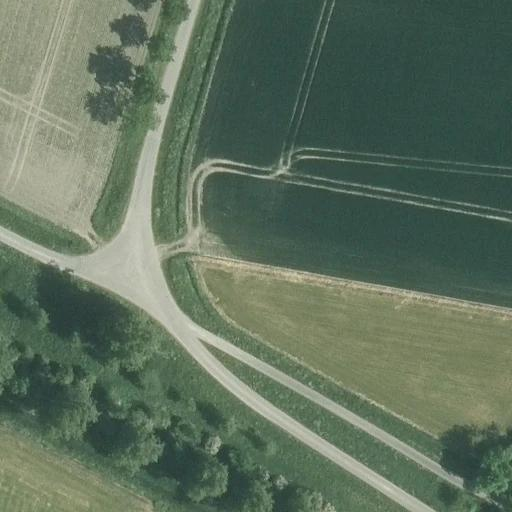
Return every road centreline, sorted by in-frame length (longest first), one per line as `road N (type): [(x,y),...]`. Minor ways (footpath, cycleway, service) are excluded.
road 1 (unclassified): [(511,509),(202,332),(171,323)]
road 2 (unclassified): [(424,511),(255,405),(171,323)]
road 3 (track): [(0,381),(268,511)]
road 4 (unclassified): [(118,282),(193,0)]
road 5 (unclassified): [(118,282),(0,232)]
